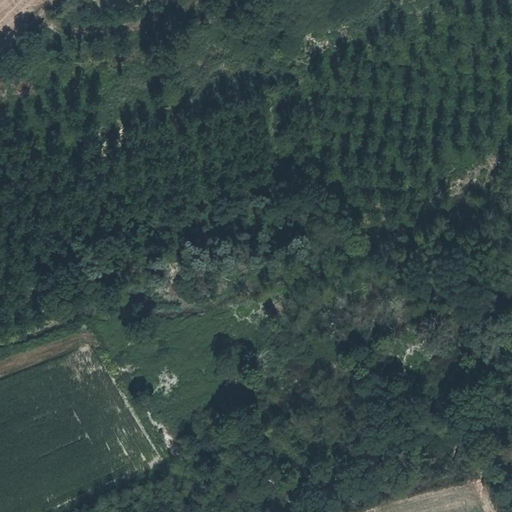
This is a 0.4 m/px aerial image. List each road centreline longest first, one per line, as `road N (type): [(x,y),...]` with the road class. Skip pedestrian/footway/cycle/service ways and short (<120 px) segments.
road 1 (track): [(0,122),(30,212),(109,214),(287,168),(363,195),(417,202),(511,158)]
road 2 (track): [(511,416),(488,425),(459,463),(368,468),(308,501),(256,475),(195,483),(163,511)]
